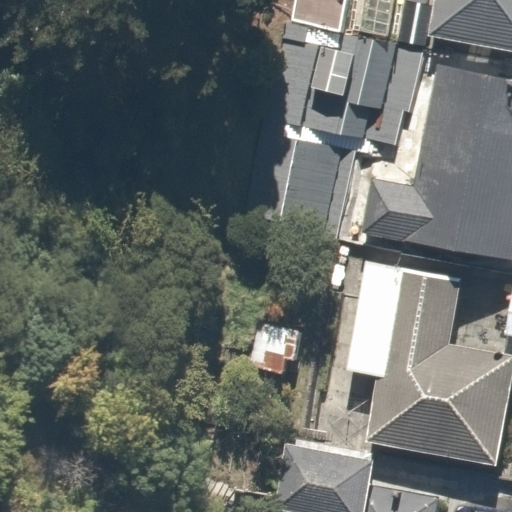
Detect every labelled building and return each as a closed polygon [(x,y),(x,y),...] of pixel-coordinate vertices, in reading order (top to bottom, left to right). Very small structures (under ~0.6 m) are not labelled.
[(511,0),(435,0),(430,33),(511,45),(511,0)] [(511,266),(511,70),(436,58),(416,181),(366,173),(355,242),(511,266)] [(469,277),(365,257),(343,369),(382,376),(369,439),(498,463),(511,389),(511,350),(457,340),(469,277)] [(299,329),(241,324),(238,368),(295,373),(299,329)] [(434,511),(437,500),(372,488),(379,454),(295,437),(280,511),(434,511)]
